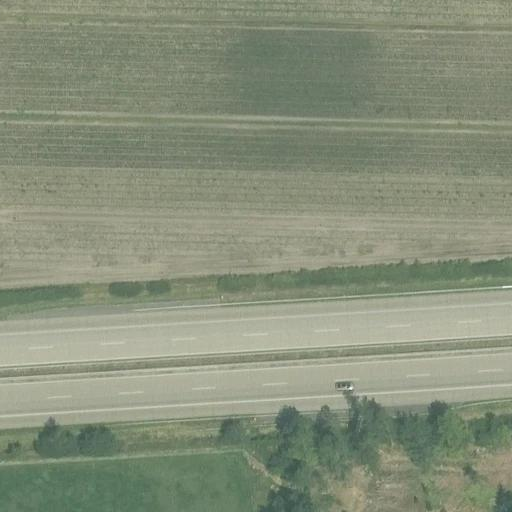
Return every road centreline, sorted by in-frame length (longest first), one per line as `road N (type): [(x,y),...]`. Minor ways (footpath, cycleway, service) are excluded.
road 1 (motorway): [(0,407),(511,373)]
road 2 (motorway): [(511,306),(0,340)]
